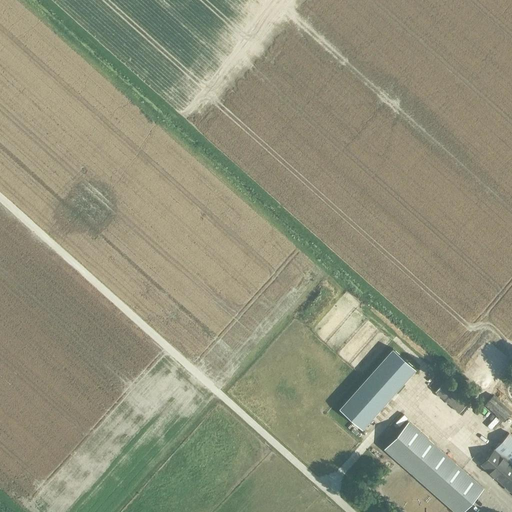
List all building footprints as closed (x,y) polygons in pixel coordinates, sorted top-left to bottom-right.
[(339,408),(362,429),(415,368),(393,348),(339,408)] [(446,379),(435,391),(459,412),(470,400),(446,379)] [(511,411),(493,394),(488,400),(484,404),(504,421),(511,411)] [(408,421),(408,422),(385,448),(455,511),(461,511),(483,488),(408,421)] [(511,436),(509,433),(494,450),(480,465),(511,492),(511,436)]
